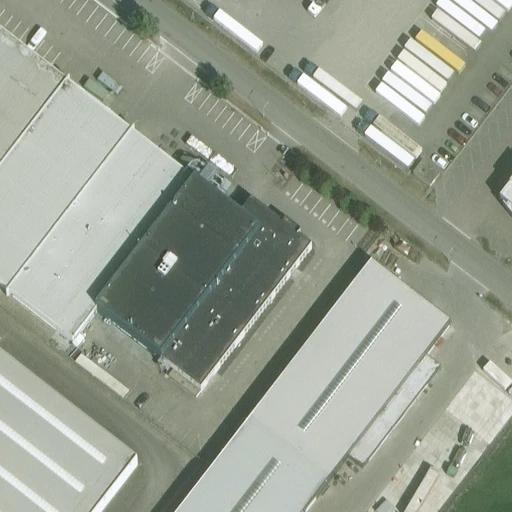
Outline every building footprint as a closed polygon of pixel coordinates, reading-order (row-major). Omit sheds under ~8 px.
[(0,172),(66,86),(0,34),(0,172)] [(238,219),(66,86),(0,172),(0,289),(72,345),(96,313),(173,373),(169,378),(196,399),(311,250),(262,212),(251,226),(240,217),(238,219)] [(439,176),(421,163),(412,175),(429,189),(439,176)] [(511,184),(498,203),(507,209),(505,211),(503,208),(502,209),(505,213),(509,218),(511,221),(511,184)] [(251,226),(262,212),(251,203),(240,217),(251,226)] [(371,266),(249,425),(181,511),(307,511),(328,485),(348,460),(362,471),(430,383),(420,375),(430,362),(426,358),(450,327),(371,266)] [(0,511),(101,511),(137,467),(0,360),(0,511)] [(440,369),(430,362),(420,375),(430,383),(440,369)]
